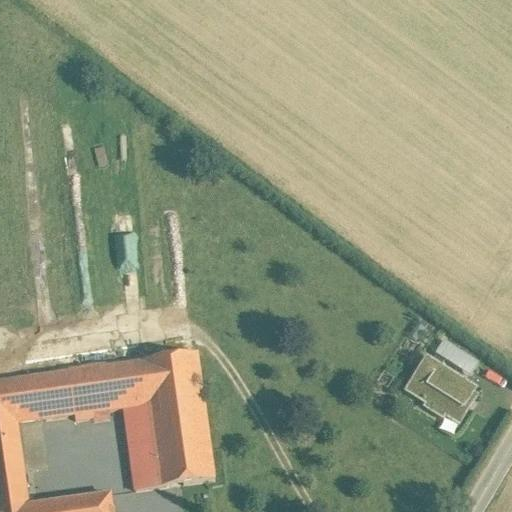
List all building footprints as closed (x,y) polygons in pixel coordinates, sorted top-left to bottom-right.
[(115,218),(119,299),(138,298),(134,217),(115,218)] [(442,343),(435,358),(473,375),(480,360),(442,343)] [(60,376),(0,384),(0,429),(17,427),(40,423),(75,418),(76,423),(93,421),(92,416),(124,411),(148,408),(203,400),(197,356),(142,364),(98,371),(97,368),(69,372),(70,377),(60,376)] [(475,391),(427,361),(406,392),(427,405),(424,409),(442,421),(445,417),(459,426),(468,410),(464,408),(475,391)] [(203,400),(148,408),(155,458),(159,490),(215,483),(203,400)] [(148,408),(124,411),(131,462),(155,458),(148,408)] [(40,423),(17,427),(24,475),(47,471),(40,423)] [(17,427),(0,429),(0,511),(7,511),(29,509),(24,475),(17,427)] [(155,458),(131,462),(135,494),(159,490),(155,458)] [(7,511),(112,511),(110,497),(29,509),(7,511)]
